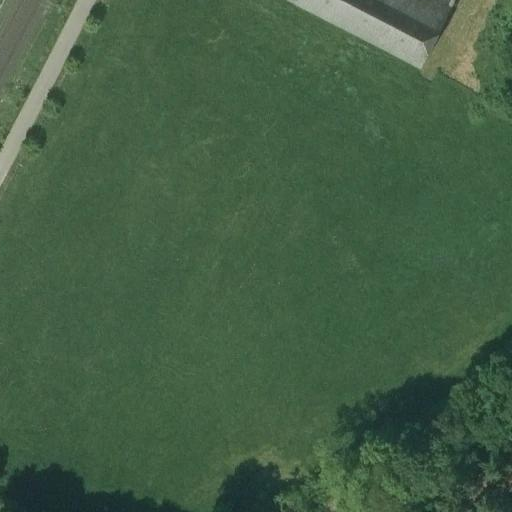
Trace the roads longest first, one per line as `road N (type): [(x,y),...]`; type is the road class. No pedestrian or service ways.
road 1 (track): [(299,511),(511,400)]
road 2 (unclassified): [(0,159),(84,0)]
